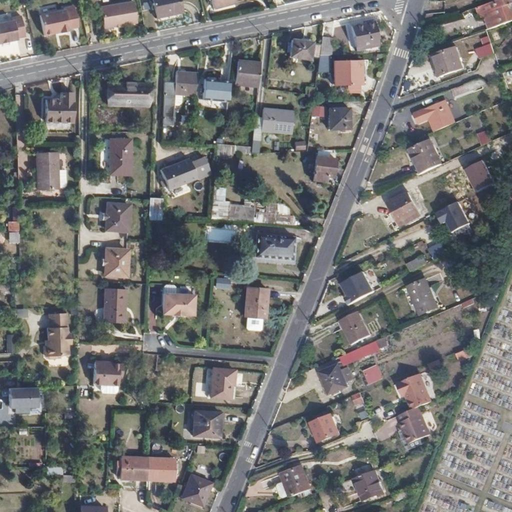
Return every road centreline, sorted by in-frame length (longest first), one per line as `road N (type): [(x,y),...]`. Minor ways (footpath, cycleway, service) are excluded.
road 1 (unclassified): [(417,0),(287,362)]
road 2 (residential): [(0,78),(375,0)]
road 3 (unclassified): [(287,362),(227,511)]
road 4 (unknown): [(240,478),(385,424)]
road 5 (residential): [(161,344),(287,362)]
road 6 (unknown): [(383,102),(415,100),(499,68)]
